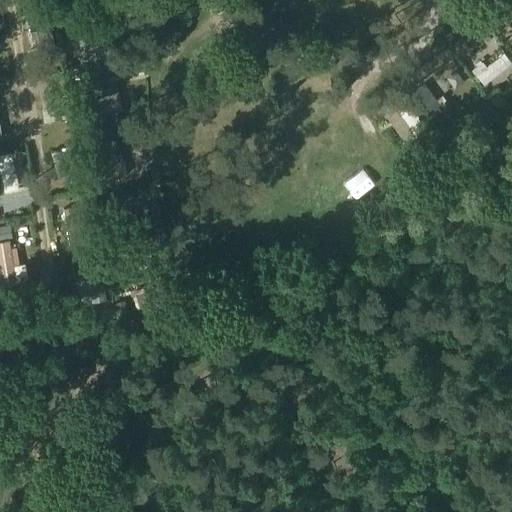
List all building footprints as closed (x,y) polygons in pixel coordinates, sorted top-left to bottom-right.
[(67,12),(66,3),(54,5),(55,14),(67,12)] [(90,16),(72,20),(83,66),(100,63),(99,59),(103,58),(101,47),(97,48),(90,16)] [(36,28),(39,44),(63,40),(60,23),(36,28)] [(459,54),(468,49),(461,38),(453,44),(459,54)] [(473,67),(467,71),(473,79),(471,81),(475,86),(479,84),(480,85),(507,63),(499,54),(494,58),(492,55),(487,59),(489,62),(482,68),(478,63),(476,60),(471,64),(473,67)] [(49,75),(53,92),(59,91),(59,93),(63,92),(59,72),(49,75)] [(422,83),(412,91),(436,124),(446,116),(440,107),(442,105),(439,100),(436,102),(422,83)] [(93,109),(87,110),(89,115),(94,114),(97,130),(112,126),(105,89),(89,92),(93,109)] [(125,89),(111,91),(114,107),(127,105),(125,89)] [(399,92),(389,99),(414,133),(423,126),(399,92)] [(497,110),(505,104),(497,94),(490,101),(497,110)] [(68,182),(82,178),(73,145),(59,149),(66,173),(68,182)] [(0,192),(18,188),(9,153),(0,154),(0,192)] [(107,153),(95,157),(105,191),(117,188),(111,165),(114,164),(112,158),(108,159),(107,153)] [(112,203),(108,205),(115,232),(124,230),(117,205),(113,206),(112,203)] [(88,206),(76,208),(82,243),(94,241),(88,206)] [(129,237),(114,240),(120,268),(130,266),(127,252),(132,251),(130,238),(129,237)] [(0,240),(0,281),(14,280),(11,264),(18,263),(15,247),(9,248),(7,240),(0,240)] [(63,247),(64,255),(78,252),(76,244),(68,246),(63,247)] [(89,276),(82,278),(83,287),(91,286),(91,289),(103,287),(99,261),(87,263),(89,276)] [(138,277),(128,279),(134,307),(144,305),(141,293),(147,292),(144,280),(139,281),(138,277)]
